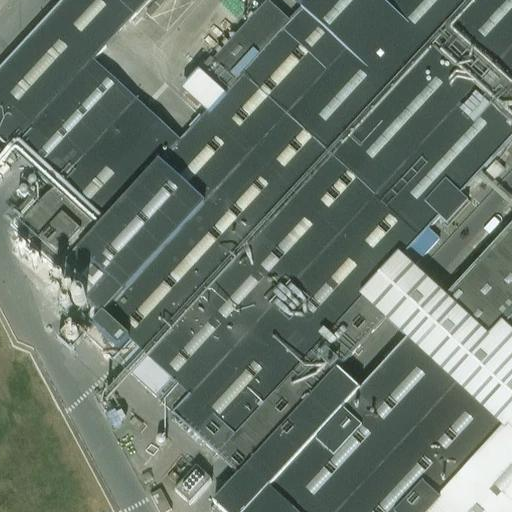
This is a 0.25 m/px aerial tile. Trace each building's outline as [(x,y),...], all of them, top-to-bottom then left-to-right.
[(438,215),(449,225),(468,204),(459,195),(511,137),(511,0),(61,0),(0,66),(0,143),(53,193),(95,231),(56,274),(100,315),(130,342),(136,348),(175,384),(159,402),(237,475),(384,316),(363,297),(406,250),(438,215)] [(95,231),(53,193),(14,235),(56,274),(95,231)] [(450,292),(441,301),(487,344),(511,316),(511,226),(488,251),(479,261),(450,292)] [(471,253),(479,261),(488,251),(480,244),(471,253)] [(363,297),(384,316),(408,336),(504,431),(511,437),(511,316),(487,344),(441,301),(450,292),(406,250),(363,297)] [(130,342),(100,315),(92,323),(122,351),(130,342)] [(122,351),(92,323),(82,334),(112,362),(122,351)] [(428,511),(504,431),(408,336),(268,490),(291,511),(428,511)] [(175,384),(136,348),(119,366),(159,402),(175,384)] [(511,511),(511,437),(504,431),(428,511),(511,511)] [(198,470),(177,492),(192,506),(212,484),(198,470)] [(291,511),(268,490),(247,511),(291,511)] [(172,511),(162,493),(152,498),(160,511),(172,511)]
